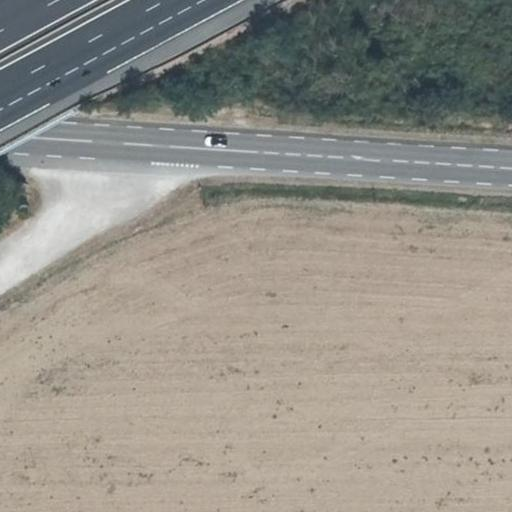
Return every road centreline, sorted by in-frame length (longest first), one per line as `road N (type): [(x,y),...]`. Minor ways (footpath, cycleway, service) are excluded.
road 1 (primary): [(0,136),(511,165)]
road 2 (motorway): [(0,94),(177,0)]
